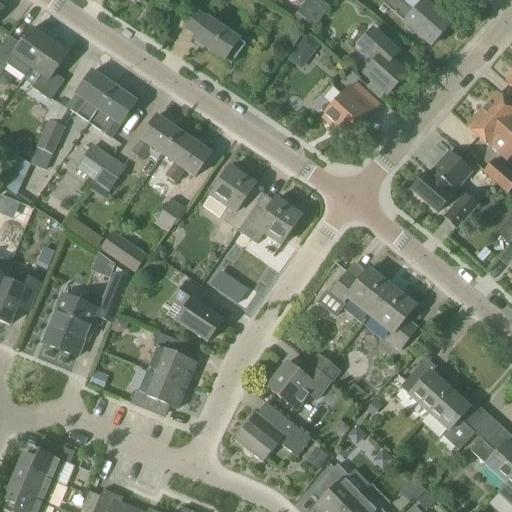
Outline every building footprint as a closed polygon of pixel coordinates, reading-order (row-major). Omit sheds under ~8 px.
[(329,9),(317,0),(307,0),(296,15),(306,21),(302,26),(312,33),(329,9)] [(414,14),(404,5),(408,0),(407,0),(388,0),(384,5),(405,24),(431,48),(451,25),(424,2),(414,14)] [(232,66),(245,46),(197,14),(186,30),(197,37),(194,41),(232,66)] [(30,70),(31,70),(50,43),(31,31),(21,45),(10,38),(0,51),(0,77),(5,70),(8,67),(24,78),(30,70)] [(388,96),(406,76),(390,61),(396,54),(373,32),(359,47),(376,63),(365,75),(373,82),(367,89),(379,101),(385,94),(388,96)] [(305,56),(315,43),(306,37),(296,50),(305,56)] [(68,56),(50,43),(31,70),(41,77),(32,89),(50,102),(64,82),(55,75),(68,56)] [(89,124),(114,89),(92,74),(75,98),(76,98),(68,110),(89,124)] [(379,106),(357,85),(353,89),(350,87),(321,119),(336,133),(341,128),(350,137),(379,106)] [(119,128),(136,104),(114,89),(89,124),(111,139),(119,128)] [(511,138),(511,108),(498,95),(483,112),(511,138)] [(499,155),(511,141),(511,138),(483,112),(468,129),(492,150),(493,150),(499,155)] [(163,157),(179,134),(157,118),(141,142),(141,141),(132,154),(143,161),(151,149),(163,157)] [(53,157),(65,129),(49,122),(37,149),(53,157)] [(195,178),(210,156),(179,134),(163,157),(174,164),(165,177),(176,185),(185,172),(195,178)] [(17,155),(30,155),(30,142),(17,142),(17,155)] [(91,191),(113,160),(93,146),(76,171),(94,183),(89,190),(91,191)] [(453,194),(470,174),(449,155),(428,179),(425,177),(413,191),(439,214),(446,204),(452,209),(444,219),(458,231),(466,221),(474,229),(482,220),(474,212),(479,207),(465,194),(459,201),(454,196),(455,195),(453,194)] [(506,193),(511,186),(511,172),(493,156),(481,170),(506,193)] [(16,197),(31,166),(13,157),(0,187),(16,197)] [(105,201),(127,169),(113,160),(91,191),(105,201)] [(229,247),(257,207),(246,200),(255,186),(230,169),(210,198),(227,210),(220,220),(236,231),(226,245),(229,247)] [(0,215),(2,216),(8,201),(0,198),(0,199),(0,215)] [(301,218),(276,200),(267,214),(257,207),(229,247),(233,250),(243,236),(257,245),(264,235),(281,247),(301,218)] [(153,257),(185,211),(173,201),(155,225),(159,228),(150,241),(148,253),(153,257)] [(511,243),(511,218),(498,234),(505,241),(510,245),(511,243)] [(134,272),(148,252),(112,231),(99,252),(134,272)] [(0,289),(5,278),(11,263),(0,258),(0,289)] [(364,277),(353,267),(332,293),(327,289),(316,302),(334,316),(348,299),(370,317),(392,290),(369,271),(364,277)] [(113,275),(102,300),(120,308),(131,282),(113,275)] [(25,289),(5,281),(6,278),(5,278),(0,289),(0,322),(10,326),(20,302),(31,307),(40,284),(29,279),(25,289)] [(208,344),(223,323),(199,307),(206,297),(187,284),(173,303),(185,311),(177,323),(208,344)] [(400,354),(419,330),(406,320),(415,308),(392,290),(370,317),(392,335),(386,343),(400,354)] [(63,297),(43,345),(78,359),(94,319),(97,311),(95,310),(63,297)] [(117,318),(111,330),(118,333),(125,331),(128,322),(117,318)] [(186,388),(196,365),(185,360),(190,348),(158,335),(153,348),(157,350),(148,372),(186,388)] [(318,355),(302,376),(287,364),(267,389),(296,412),(308,396),(315,402),(331,382),(323,376),(320,373),(318,372),(326,362),(318,355)] [(323,376),(333,364),(328,360),(326,362),(318,372),(320,373),(323,376)] [(429,415),(450,392),(441,384),(446,378),(426,360),(401,388),(409,396),(409,397),(429,415)] [(331,382),(340,370),(333,364),(323,376),(331,382)] [(89,384),(101,389),(107,376),(94,371),(89,384)] [(177,411),(186,388),(148,372),(139,394),(135,392),(129,405),(161,418),(166,406),(177,411)] [(448,432),(442,438),(458,453),(475,435),(469,429),(484,413),(464,395),(459,400),(450,392),(429,415),(448,432)] [(312,440),(267,404),(258,415),(256,414),(234,441),(263,464),(279,444),(297,458),(312,440)] [(347,435),(357,444),(366,434),(356,425),(347,435)] [(485,466),(505,484),(511,476),(511,438),(503,430),(494,439),(486,433),(476,444),(478,445),(471,453),(485,466)] [(70,466),(76,454),(50,443),(45,454),(32,449),(28,457),(24,455),(18,468),(55,484),(64,463),(70,466)] [(328,458),(316,448),(306,463),(318,472),(328,458)] [(382,470),(393,460),(384,451),(374,461),(382,470)] [(318,511),(344,511),(360,497),(344,481),(348,477),(337,466),(314,489),(324,499),(315,508),(318,511)] [(47,505),(55,484),(18,468),(10,490),(47,505)] [(511,507),(511,476),(505,484),(505,485),(497,494),(511,507)] [(43,511),(47,505),(10,490),(4,503),(8,505),(5,511),(43,511)] [(128,511),(130,508),(114,501),(116,496),(104,491),(102,497),(95,511),(128,511)] [(95,511),(102,497),(90,493),(81,511),(95,511)] [(426,494),(417,503),(425,511),(426,511),(435,504),(426,494)] [(376,511),(374,511),(360,497),(344,511),(382,511),(379,509),(376,511)]
